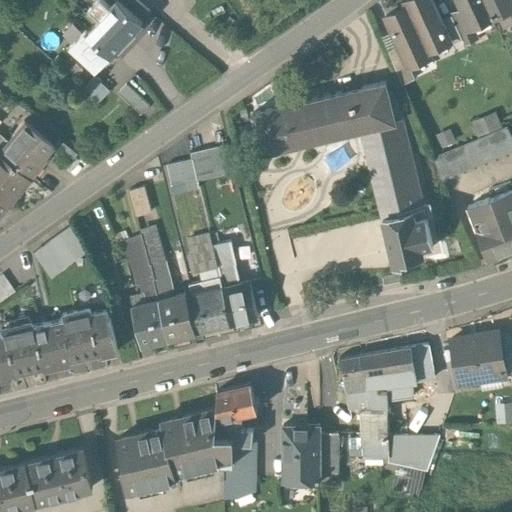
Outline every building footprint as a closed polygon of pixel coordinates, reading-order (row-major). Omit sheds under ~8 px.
[(142,21),(120,0),(117,0),(111,7),(103,0),(96,0),(89,9),(99,19),(87,32),(85,30),(70,46),(96,70),(111,54),(142,21)] [(410,0),(406,2),(409,7),(429,51),(452,41),(432,0),(410,0)] [(472,24),(493,14),(486,0),(459,0),(464,9),(465,9),(472,24)] [(511,1),(511,0),(486,0),(493,14),(493,15),(511,6),(511,1)] [(429,51),(409,7),(386,18),(409,65),(431,55),(429,51)] [(99,102),(110,91),(94,76),(83,88),(99,102)] [(127,79),(119,91),(137,103),(145,90),(127,79)] [(386,82),(253,115),(262,154),(362,129),(384,217),(414,210),(424,208),(402,120),(404,120),(393,93),(389,94),(386,82)] [(23,120),(0,148),(0,153),(27,175),(52,144),(23,120)] [(511,150),(511,133),(509,126),(434,159),(444,180),(511,150)] [(443,142),(458,139),(455,126),(440,129),(443,142)] [(175,191),(204,185),(203,177),(238,170),(233,144),(169,156),(175,191)] [(0,194),(8,201),(28,176),(27,175),(0,153),(0,194)] [(511,250),(511,188),(468,206),(489,259),(511,250)] [(414,210),(384,217),(394,259),(423,252),(421,245),(432,242),(426,216),(416,218),(414,210)] [(74,222),(34,248),(52,275),(92,249),(74,222)] [(160,299),(172,296),(167,276),(170,272),(158,225),(142,229),(143,234),(123,242),(132,263),(137,282),(140,282),(145,303),(160,299)] [(220,272),(221,275),(232,323),(259,316),(251,281),(233,285),(230,270),(220,272)] [(0,300),(14,290),(2,274),(0,275),(0,300)] [(190,283),(193,295),(201,331),(232,323),(221,275),(190,283)] [(172,296),(160,299),(169,338),(201,331),(193,295),(188,296),(187,293),(172,296)] [(141,345),(169,338),(160,299),(145,303),(141,304),(139,296),(130,299),(141,345)] [(62,320),(47,323),(56,365),(70,362),(69,356),(102,349),(103,354),(118,351),(108,309),(92,313),(91,307),(61,314),(62,320)] [(42,369),(56,365),(47,323),(31,327),(30,321),(0,328),(0,332),(0,334),(0,378),(9,376),(8,371),(40,363),(42,369)] [(495,330),(451,338),(459,381),(503,373),(502,369),(511,367),(511,336),(509,331),(496,334),(495,330)] [(366,386),(375,385),(410,381),(412,398),(437,394),(428,343),(361,355),(366,386)] [(376,395),(375,385),(366,386),(361,355),(340,359),(346,388),(359,387),(359,396),(376,395)] [(251,383),(217,391),(216,408),(216,432),(234,433),(234,465),(224,464),(224,497),(237,497),(256,490),(257,442),(253,442),(253,428),(241,430),(242,413),(257,410),(251,383)] [(511,418),(511,395),(498,397),(499,419),(511,418)] [(163,427),(117,438),(126,493),(176,482),(175,476),(224,464),(234,465),(234,433),(216,432),(216,408),(162,421),(163,427)] [(320,481),(320,426),(283,426),(283,454),(285,454),(285,481),(320,481)] [(82,447),(21,463),(31,501),(92,485),(82,447)] [(0,509),(31,501),(21,463),(0,468),(0,509)]
